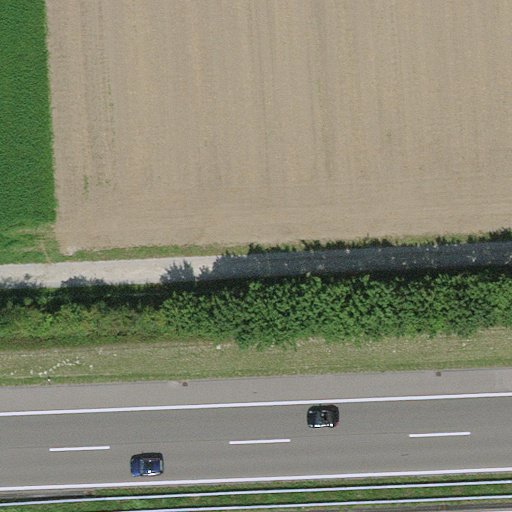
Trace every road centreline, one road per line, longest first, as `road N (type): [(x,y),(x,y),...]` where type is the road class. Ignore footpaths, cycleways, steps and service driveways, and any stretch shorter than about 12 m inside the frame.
road 1 (track): [(0,285),(511,258)]
road 2 (motorway): [(511,431),(0,452)]
